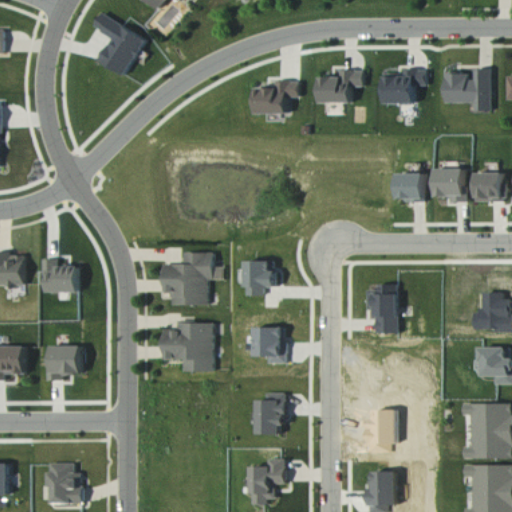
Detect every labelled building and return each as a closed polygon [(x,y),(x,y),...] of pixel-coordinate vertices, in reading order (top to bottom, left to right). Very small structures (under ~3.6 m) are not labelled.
[(150,0),(163,11),(173,0),(150,0)] [(152,42),(109,15),(100,28),(118,40),(104,62),(130,78),(152,42)] [(0,30),(0,54),(11,55),(10,31),(0,30)] [(390,105),(420,105),(420,88),(431,88),(431,71),(407,71),(407,75),(390,75),(390,105)] [(453,105),(481,104),(481,112),(499,112),(499,71),(479,71),(479,74),(452,75),(453,105)] [(356,104),(356,89),(368,88),(367,72),(343,72),(343,79),(324,79),(324,105),(356,104)] [(260,90),(260,116),(292,115),(292,101),(303,101),(303,82),(280,83),(280,89),(260,90)] [(474,170),(444,171),(445,199),(461,198),(461,204),(475,204),(474,170)] [(511,174),(485,175),(485,202),(511,202),(511,174)] [(406,176),(407,202),(434,201),(433,176),(406,176)] [(215,282),(229,282),(229,268),(220,268),(220,254),(190,254),(190,266),(171,266),(171,296),(178,296),(178,308),(215,308),(215,282)] [(0,287),(30,288),(30,256),(0,255),(0,287)] [(48,261),(49,278),(53,278),(54,295),(85,295),(85,268),(64,269),(64,261),(48,261)] [(253,264),(254,298),(271,297),(271,289),(285,289),(284,272),(280,272),(279,263),(253,264)] [(405,286),(384,287),(384,292),(375,292),(375,312),(384,311),(384,335),(406,335),(405,286)] [(511,294),(494,295),(493,313),(485,313),(484,332),(511,332),(511,294)] [(220,373),(220,324),(184,324),(184,331),(171,331),(171,362),(190,362),(190,374),(220,373)] [(293,330),(262,330),(262,359),(276,359),(276,364),(293,364),(293,330)] [(0,348),(0,382),(11,382),(11,376),(32,376),(32,348),(0,348)] [(89,348),(58,348),(58,365),(54,365),(54,383),(69,382),(69,376),(89,376),(89,348)] [(504,386),(511,386),(511,349),(491,349),(490,378),(504,379),(504,386)] [(294,395),(274,395),(274,403),(265,403),(266,437),(289,437),(289,428),(294,428),(294,395)] [(481,449),(474,449),(474,461),(511,461),(511,405),(473,406),(473,417),(481,417),(481,449)] [(294,461),(277,461),(277,469),(259,469),(259,505),(283,505),(283,486),(294,486),(294,461)] [(15,466),(0,465),(0,497),(15,498),(15,466)] [(81,465),(55,466),(56,507),(89,506),(89,475),(81,475),(81,465)] [(481,479),(481,510),(473,510),(473,511),(511,511),(511,467),(473,467),(473,479),(481,479)] [(376,511),(394,511),(394,509),(405,508),(404,474),(382,474),(383,483),(376,484),(376,511)]
